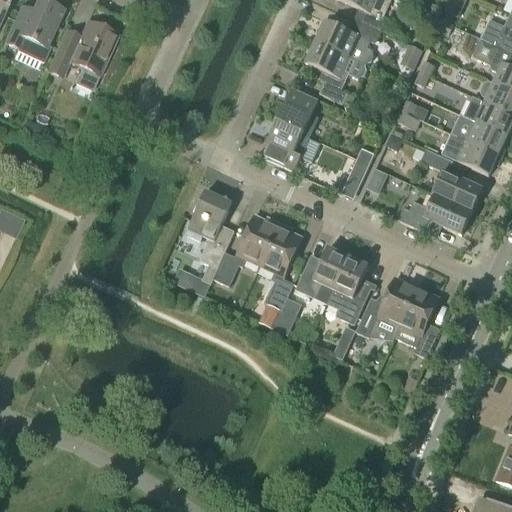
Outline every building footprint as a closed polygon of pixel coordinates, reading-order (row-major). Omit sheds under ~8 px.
[(0,0),(0,26),(8,9),(5,8),(8,0),(0,0)] [(4,45),(20,52),(20,51),(43,62),(47,53),(45,52),(63,14),(51,8),(52,5),(42,0),(38,0),(32,15),(20,9),(4,45)] [(333,0),(334,0),(362,14),(357,25),(380,35),(386,24),(382,22),(392,1),(389,0),(333,0)] [(450,0),(449,3),(462,10),(466,0),(450,0)] [(431,17),(439,21),(444,12),(435,8),(431,17)] [(440,23),(425,16),(420,28),(435,34),(440,23)] [(367,51),(370,45),(375,47),(380,35),(357,25),(352,36),(323,23),(314,44),(365,68),(366,67),(370,65),(373,59),(372,55),(372,53),(367,51)] [(453,28),(440,23),(435,34),(448,40),(453,28)] [(511,29),(506,31),(489,24),(480,42),(511,56),(511,29)] [(117,38),(87,25),(69,65),(82,71),(75,86),(91,93),(98,79),(117,38)] [(491,73),(496,76),(492,85),(511,94),(511,70),(509,69),(511,61),(511,56),(480,42),(472,60),(489,68),(491,73)] [(314,44),(304,65),(332,79),(328,87),(324,85),(319,97),(342,108),(342,107),(346,97),(347,96),(341,93),(345,83),(341,81),(343,75),(358,83),(359,81),(364,79),(366,73),(365,69),(365,68),(314,44)] [(422,55),(408,48),(399,67),(413,73),(422,55)] [(58,49),(46,74),(57,79),(69,54),(58,49)] [(424,65),(420,75),(428,79),(433,69),(424,65)] [(428,79),(420,75),(414,87),(423,91),(428,79)] [(482,99),(485,100),(483,105),(511,118),(511,94),(492,85),(492,86),(488,84),(485,84),(483,86),(480,93),(480,97),(482,99)] [(291,93),(276,126),(305,139),(313,124),(309,122),(317,104),(291,93)] [(346,97),(342,107),(350,110),(354,101),(346,97)] [(511,127),(511,118),(483,105),(472,99),(462,119),(507,140),(511,127)] [(406,104),(401,115),(410,119),(415,108),(406,104)] [(410,119),(401,115),(396,126),(405,130),(410,119)] [(462,119),(459,118),(451,137),(498,159),(507,140),(462,119)] [(33,126),(26,123),(22,133),(28,135),(33,126)] [(300,160),(293,157),(295,154),(298,155),(305,139),(276,126),(261,160),(294,175),(300,160)] [(441,158),(455,164),(488,179),(498,159),(451,137),(441,158)] [(361,152),(356,163),(369,168),(373,157),(361,152)] [(442,175),(432,198),(434,200),(471,216),(482,193),(453,180),(458,168),(425,153),(420,165),(442,175)] [(360,187),(369,168),(356,163),(348,181),(360,187)] [(208,269),(201,284),(209,288),(212,282),(224,256),(234,235),(221,229),(231,207),(205,194),(200,205),(197,204),(191,216),(194,218),(185,237),(200,244),(202,240),(209,243),(199,264),(208,269)] [(461,239),(471,216),(434,200),(428,212),(413,205),(409,214),(403,212),(398,224),(429,238),(434,226),(461,239)] [(25,227),(1,215),(0,217),(0,238),(15,246),(25,227)] [(246,262),(261,269),(280,226),(266,220),(264,224),(254,220),(235,261),(224,256),(212,282),(229,290),(238,269),(242,271),(246,262)] [(265,306),(275,311),(271,320),(277,323),(281,314),(293,287),(282,282),(301,241),(291,236),(293,232),(280,226),(261,269),(274,275),(270,283),(274,285),(265,306)] [(295,293),(310,300),(326,307),(347,260),(327,251),(319,269),(308,264),(295,293)] [(347,260),(326,307),(357,321),(370,292),(360,287),(368,269),(347,260)] [(366,340),(368,342),(393,344),(394,342),(417,292),(394,281),(385,301),(384,301),(379,305),(370,301),(355,335),(355,336),(366,340)] [(417,292),(394,342),(415,351),(413,356),(426,362),(440,333),(427,327),(439,302),(417,292)] [(344,357),(335,353),(333,358),(342,362),(344,357)] [(417,385),(408,381),(402,393),(411,397),(417,385)] [(511,451),(509,450),(495,484),(511,490),(511,425),(508,436),(511,438),(511,451)]
